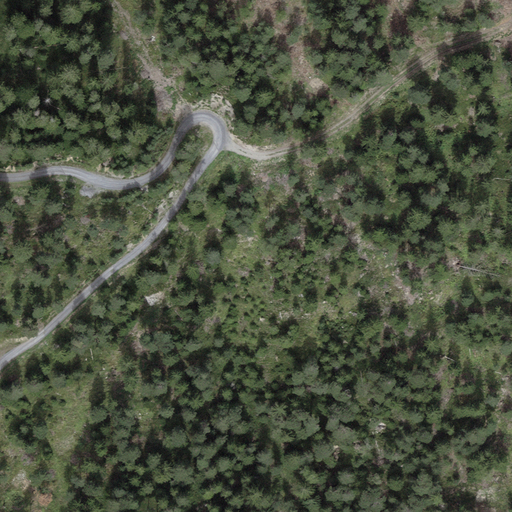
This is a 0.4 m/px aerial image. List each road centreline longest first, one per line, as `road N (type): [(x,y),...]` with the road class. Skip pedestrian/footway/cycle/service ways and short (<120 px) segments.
road 1 (track): [(0,366),(148,240),(222,128),(196,115),(151,171),(119,180),(47,168),(0,173)]
road 2 (track): [(221,138),(254,153),(310,144),(453,43),(511,21)]
